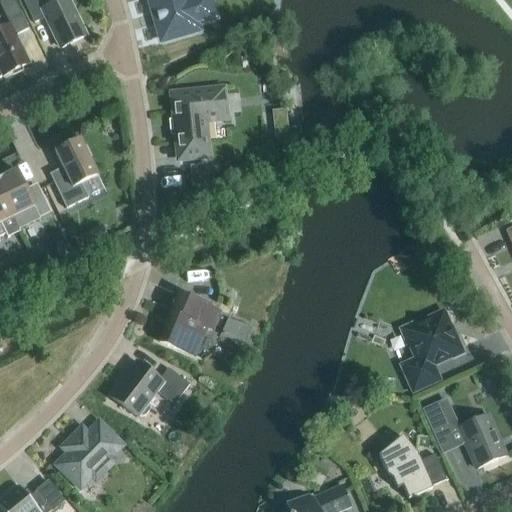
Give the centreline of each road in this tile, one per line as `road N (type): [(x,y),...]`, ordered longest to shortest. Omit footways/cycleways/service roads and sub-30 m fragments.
road 1 (residential): [(0,456),(88,368),(137,259),(145,169),(125,56)]
road 2 (residential): [(0,114),(125,56)]
